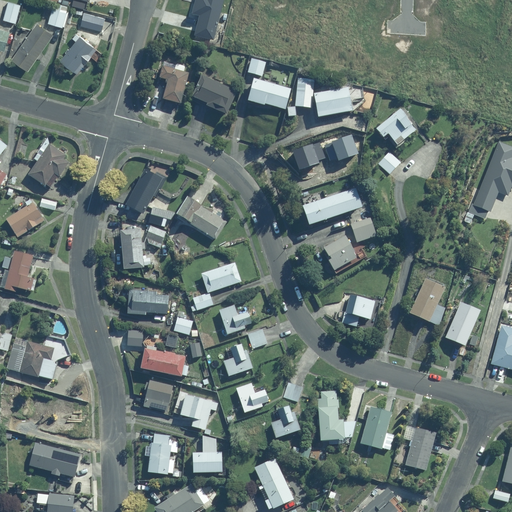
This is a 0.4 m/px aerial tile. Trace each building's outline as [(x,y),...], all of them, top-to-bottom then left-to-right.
[(20,7),(8,4),(4,21),(15,24),(20,7)] [(48,25),(64,29),(69,7),(58,4),(57,11),(52,9),(48,25)] [(104,19),(84,14),(80,27),(101,32),(104,19)] [(54,36),(38,25),(12,62),(28,73),(54,36)] [(0,51),(3,53),(8,34),(0,32),(0,51)] [(96,51),(80,39),(62,63),(77,75),(96,51)] [(265,64),(252,60),(249,74),(262,77),(265,64)] [(180,106),(188,75),(183,73),(184,67),(176,65),(175,67),(164,64),(160,79),(169,81),(164,102),(180,106)] [(237,93),(201,78),(191,102),(227,117),(237,93)] [(248,103),(265,107),(265,106),(284,111),(290,90),(254,80),(248,103)] [(314,81),(298,80),(295,108),(311,110),(314,81)] [(352,114),(348,90),(314,96),(318,120),(352,114)] [(296,118),(295,109),(288,109),(288,119),(296,118)] [(416,131),(401,112),(377,132),(386,143),(390,139),(396,147),(416,131)] [(338,141),(336,135),(305,145),(309,158),(314,157),(320,174),(346,166),(343,156),(347,154),(345,148),(347,147),(345,139),(338,141)] [(511,149),(511,148),(498,143),(475,205),(471,203),(468,212),(485,219),(488,213),(491,214),(499,193),(507,196),(511,186),(511,161),(508,160),(511,149)] [(66,157),(49,146),(29,177),(45,188),(47,186),(51,188),(58,178),(59,179),(69,165),(63,161),(66,157)] [(400,164),(389,153),(378,164),(389,175),(400,164)] [(163,182),(145,173),(126,207),(143,217),(163,182)] [(363,210),(356,189),(303,207),(309,228),(363,210)] [(56,203),(42,200),(40,208),(54,211),(56,203)] [(227,225),(187,200),(176,217),(216,242),(227,225)] [(45,223),(34,204),(6,221),(17,240),(45,223)] [(147,224),(166,230),(172,220),(173,216),(152,209),(147,224)] [(371,219),(352,226),(358,244),(377,238),(371,219)] [(147,266),(143,226),(124,227),(127,268),(147,266)] [(150,231),(146,244),(160,248),(165,236),(150,231)] [(347,241),(324,255),(334,272),(357,259),(347,241)] [(33,258),(15,253),(10,272),(5,271),(0,289),(16,294),(17,291),(32,295),(35,282),(27,280),(33,258)] [(241,284),(234,265),(201,275),(208,295),(241,284)] [(158,272),(146,271),(144,281),(157,282),(158,272)] [(446,290),(426,282),(410,317),(438,329),(446,311),(438,307),(446,290)] [(172,290),(134,288),(132,310),(171,313),(172,290)] [(210,295),(208,295),(192,299),(194,307),(190,307),(192,313),(213,308),(210,295)] [(375,302),(351,296),(346,314),(344,313),(341,325),(357,329),(359,320),(370,323),(375,302)] [(480,314),(460,306),(446,341),(467,349),(480,314)] [(236,317),(234,308),(220,312),(227,336),(245,331),(244,328),(251,326),(247,314),(236,317)] [(195,320),(179,318),(177,331),(193,333),(195,320)] [(511,329),(502,326),(491,365),(511,370),(511,329)] [(144,331),(130,330),(130,347),(143,347),(144,331)] [(266,345),(262,331),(247,335),(252,349),(266,345)] [(1,339),(0,338),(0,350),(7,352),(12,335),(3,333),(1,339)] [(55,352),(28,344),(26,349),(14,345),(6,371),(39,380),(39,379),(52,382),(57,365),(51,363),(55,352)] [(201,357),(199,344),(189,346),(191,359),(201,357)] [(144,346),(141,366),(184,371),(187,351),(144,346)] [(243,354),(241,346),(231,350),(234,359),(223,363),(228,379),(253,370),(247,352),(243,354)] [(177,385),(152,379),(145,405),(171,411),(177,385)] [(302,388),(287,383),(283,398),(297,402),(302,388)] [(251,385),(237,390),(245,414),(262,409),(261,406),(268,403),(265,392),(254,396),(251,385)] [(216,398),(189,391),(184,411),(197,415),(195,422),(209,426),(216,398)] [(355,423),(343,424),(338,424),(337,393),(320,393),(320,400),(317,400),(317,443),(329,443),(329,445),(341,445),(341,442),(344,442),(344,439),(352,439),(355,423)] [(36,395),(36,397),(32,411),(49,416),(52,404),(48,403),(49,398),(36,395)] [(14,399),(7,398),(5,413),(13,413),(14,399)] [(291,415),(289,408),(277,411),(280,422),(271,424),(275,439),(299,433),(294,414),(291,415)] [(394,437),(387,434),(392,417),(372,410),(360,445),(381,452),(382,449),(389,452),(394,437)] [(21,422),(5,418),(2,429),(17,433),(21,422)] [(436,436),(407,428),(404,439),(412,441),(405,467),(426,473),(436,436)] [(169,436),(153,434),(151,444),(149,444),(145,473),(165,475),(170,446),(168,445),(169,436)] [(214,440),(200,437),(200,453),(188,454),(188,475),(220,474),(219,453),(214,453),(214,440)] [(82,459),(36,445),(29,467),(53,474),(52,476),(60,478),(60,476),(76,481),(82,459)] [(307,459),(310,449),(301,447),(299,457),(307,459)] [(511,447),(502,484),(511,485),(511,447)] [(295,492),(277,453),(257,462),(274,501),(295,492)] [(189,511),(202,504),(190,484),(158,504),(162,511),(189,511)] [(510,496),(495,491),(492,499),(507,504),(510,496)] [(399,504),(387,492),(365,511),(398,511),(395,508),(399,504)] [(73,511),(75,499),(37,493),(36,503),(49,505),(47,511),(73,511)]
